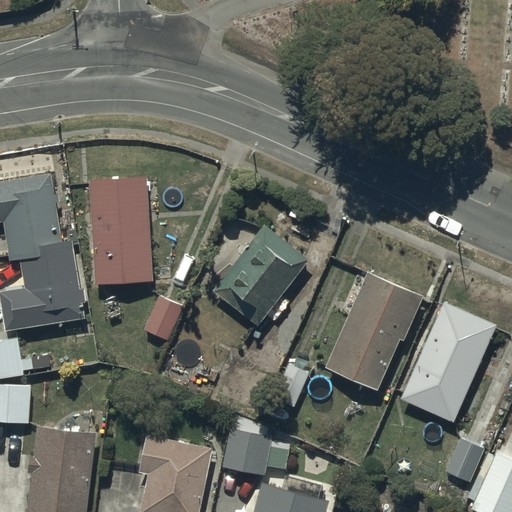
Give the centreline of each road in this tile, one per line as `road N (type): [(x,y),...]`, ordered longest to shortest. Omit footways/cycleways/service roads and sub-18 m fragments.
road 1 (tertiary): [(122,70),(217,89),(511,217)]
road 2 (tertiary): [(0,88),(122,70)]
